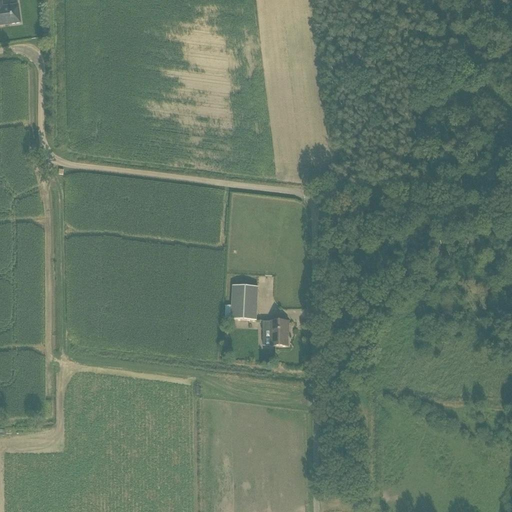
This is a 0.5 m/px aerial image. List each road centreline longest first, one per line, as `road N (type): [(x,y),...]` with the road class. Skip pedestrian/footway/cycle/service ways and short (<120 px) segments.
road 1 (unclassified): [(318,511),(312,199),(53,161),(41,143),(40,64),(30,50),(0,51)]
road 2 (track): [(511,189),(312,199)]
road 3 (track): [(511,100),(425,0)]
